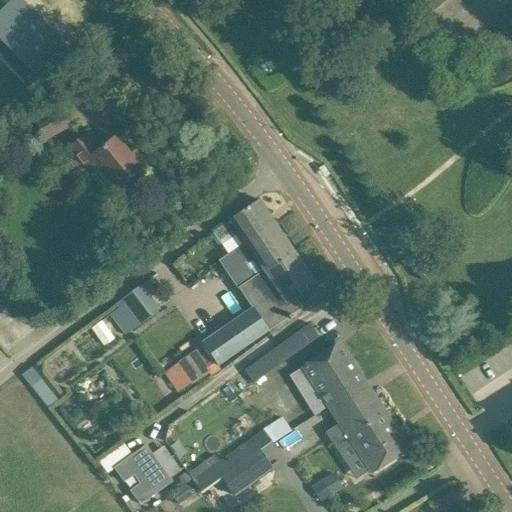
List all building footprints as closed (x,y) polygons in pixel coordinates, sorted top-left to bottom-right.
[(0,2),(0,57),(23,81),(33,72),(34,74),(63,45),(65,47),(66,46),(55,34),(54,35),(41,22),(41,21),(20,0),(13,0),(5,8),(0,2)] [(511,63),(511,39),(501,47),(511,63)] [(53,110),(50,104),(29,115),(44,142),(71,128),(60,107),(53,110)] [(101,149),(91,137),(88,134),(64,153),(70,159),(67,161),(78,174),(80,173),(86,180),(95,173),(112,194),(146,167),(134,152),(130,156),(115,138),(101,149)] [(265,271),(294,252),(259,200),(229,220),(230,221),(213,232),(214,233),(214,234),(222,245),(238,234),(244,242),(232,250),(252,279),(238,288),(244,297),(271,279),(265,271)] [(217,365),(298,311),(291,301),(315,284),(294,252),(265,271),(271,279),(244,297),(252,308),(201,342),(217,365)] [(125,335),(141,323),(159,310),(141,285),(116,304),(124,316),(116,322),(125,335)] [(305,346),(297,335),(258,363),(266,374),(305,346)] [(407,449),(339,344),(303,367),(340,424),(327,433),(338,450),(352,442),(372,472),(407,449)] [(178,394),(209,372),(195,352),(164,374),(178,394)] [(34,368),(25,374),(47,406),(56,400),(34,368)] [(282,418),(262,431),(272,444),(291,431),(289,429),(288,427),(288,426),(282,418)] [(219,462),(213,467),(217,472),(219,475),(220,477),(222,479),(234,497),(272,470),(262,455),(251,439),(219,462)] [(170,483),(145,447),(112,470),(122,484),(132,477),(138,485),(128,492),(138,506),(170,483)] [(187,475),(180,480),(184,485),(185,485),(191,480),(187,475)] [(323,481),(312,488),(322,503),(332,495),(323,481)] [(188,484),(174,494),(181,504),(195,494),(188,484)] [(367,495),(367,499),(369,501),(372,502),(375,499),(375,496),(373,494),(370,493),(367,495)]
